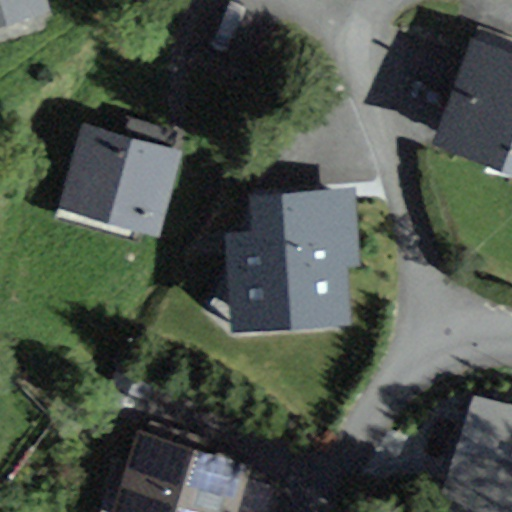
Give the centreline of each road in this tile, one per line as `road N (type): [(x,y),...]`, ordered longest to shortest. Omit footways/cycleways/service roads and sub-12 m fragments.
road 1 (residential): [(388,0),(366,23),(367,70),(445,337)]
road 2 (residential): [(326,511),(412,369),(445,337)]
